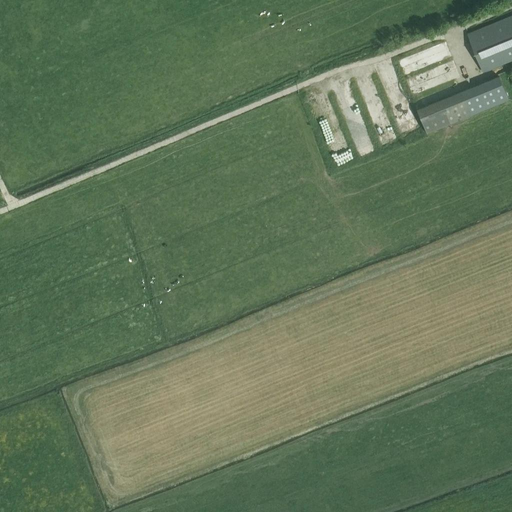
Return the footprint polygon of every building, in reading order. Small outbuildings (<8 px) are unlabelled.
[(511,14),(467,33),(483,73),(511,60),(511,14)] [(427,86),(421,77),(427,76),(426,71),(427,70),(448,67),(453,64),(450,46),(458,45),(458,48),(465,58),(463,46),(459,40),(443,43),(437,46),(433,47),(428,50),(426,47),(413,55),(415,54),(405,60),(403,60),(406,74),(418,72),(408,78),(411,95),(427,86)] [(427,133),(509,99),(499,75),(418,108),(427,133)] [(318,82),(308,85),(317,113),(315,113),(318,122),(329,119),(318,82)] [(378,129),(387,125),(375,96),(366,100),(378,129)] [(414,129),(403,100),(393,104),(403,133),(414,129)] [(351,101),(339,105),(359,155),(371,150),(351,101)] [(334,120),(323,124),(335,161),(347,157),(334,120)] [(381,143),(392,140),(389,128),(378,131),(381,143)]
